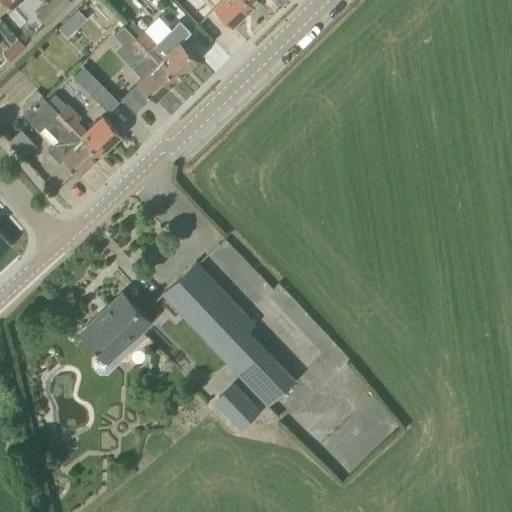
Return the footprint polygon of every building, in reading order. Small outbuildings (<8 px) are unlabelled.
[(48,24),(71,0),(50,0),(37,14),(48,24)] [(199,22),(211,11),(201,0),(186,0),(182,4),(199,22)] [(253,3),(249,0),(221,0),(215,7),(231,24),(253,3)] [(155,98),(176,78),(136,37),(124,23),(114,32),(122,41),(115,48),(132,66),(143,78),(139,82),(155,98)] [(164,57),(154,46),(157,43),(144,29),(136,37),(176,78),(197,57),(181,41),(164,57)] [(108,113),(120,101),(84,65),(72,76),(108,113)] [(87,132),(77,122),(81,118),(55,92),(48,99),(99,152),(120,132),(104,115),(87,132)] [(99,152),(48,99),(41,93),(22,113),(40,130),(45,125),(58,138),(47,149),(60,161),(63,158),(78,173),(99,152)] [(23,127),(12,137),(27,153),(38,143),(23,127)] [(255,324),(209,275),(196,261),(162,292),(175,307),(267,405),(273,399),(295,379),(249,329),(255,324)] [(101,374),(109,374),(149,336),(143,329),(151,322),(122,291),(80,331),(102,355),(96,361),(96,368),(101,374)] [(241,428),(260,410),(233,381),(214,399),(241,428)]
